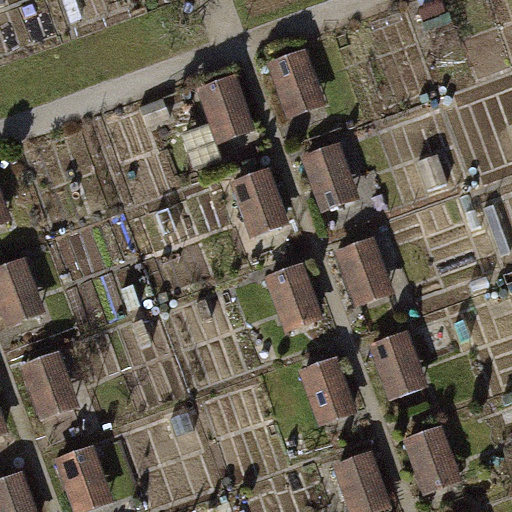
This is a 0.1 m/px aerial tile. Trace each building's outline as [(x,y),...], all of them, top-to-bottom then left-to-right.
[(273,73),(294,130),(328,118),(308,61),(273,73)] [(201,98),(222,155),(256,143),(236,85),(201,98)] [(306,170),(327,227),(361,215),(341,158),(306,170)] [(235,195),(255,252),(290,240),(270,183),(235,195)] [(0,239),(13,235),(0,199),(0,239)] [(338,263),(359,320),(394,307),(373,250),(338,263)] [(0,283),(0,313),(11,344),(46,331),(25,274),(0,283)] [(266,287),(287,344),(321,332),(301,275),(266,287)] [(371,359),(392,417),(427,404),(406,347),(371,359)] [(27,378),(47,436),(82,423),(62,366),(27,378)] [(300,384),(321,441),(355,429),(335,372),(300,384)] [(0,451),(10,448),(0,420),(0,451)] [(409,449),(429,506),(464,494),(443,437),(409,449)] [(336,474),(350,511),(389,511),(371,461),(336,474)] [(60,475),(73,511),(112,511),(95,463),(60,475)] [(0,496),(0,511),(31,511),(23,488),(0,496)]
